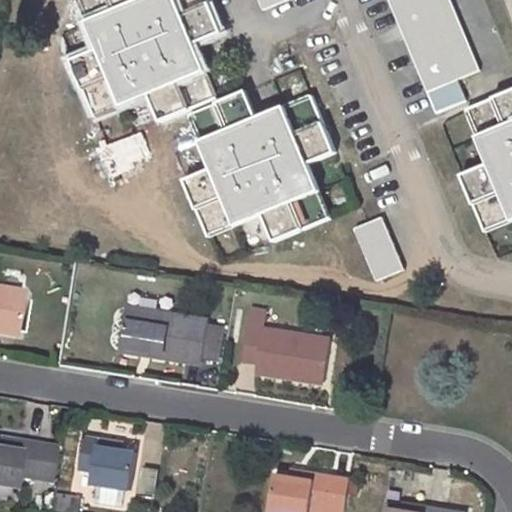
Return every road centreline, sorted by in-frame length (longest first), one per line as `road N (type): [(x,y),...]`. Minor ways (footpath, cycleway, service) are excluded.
road 1 (residential): [(0,374),(456,443),(511,485)]
road 2 (residential): [(511,275),(462,268),(344,0)]
